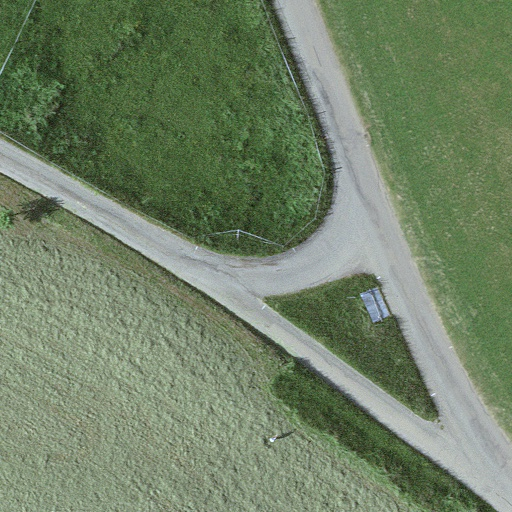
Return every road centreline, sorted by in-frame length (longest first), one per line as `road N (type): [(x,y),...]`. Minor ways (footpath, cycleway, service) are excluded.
road 1 (track): [(0,155),(202,276),(443,447),(507,482)]
road 2 (unclassified): [(511,486),(429,345),(292,0)]
road 3 (track): [(368,195),(344,244),(305,268),(202,276)]
